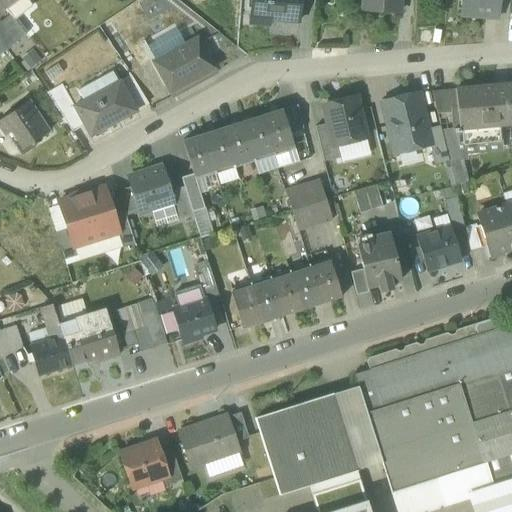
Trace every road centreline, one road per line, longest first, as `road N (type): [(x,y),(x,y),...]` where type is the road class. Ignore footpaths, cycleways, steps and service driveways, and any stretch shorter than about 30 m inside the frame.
road 1 (residential): [(511,52),(277,68),(51,184),(0,167)]
road 2 (residential): [(0,443),(511,281)]
